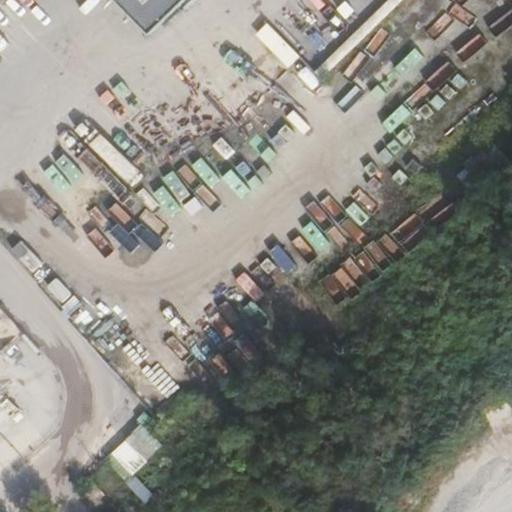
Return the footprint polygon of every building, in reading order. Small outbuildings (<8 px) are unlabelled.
[(101,0),(141,40),(181,0),(101,0)] [(185,0),(168,19),(187,37),(212,11),(200,0),(185,0)] [(511,54),(483,24),(463,43),(511,81),(511,54)] [(495,117),(511,99),(511,81),(463,43),(442,63),(495,117)] [(60,190),(80,208),(91,197),(70,179),(60,190)] [(8,321),(0,326),(0,347),(17,335),(8,321)] [(105,458),(126,480),(164,445),(142,423),(105,458)] [(467,497),(505,505),(511,469),(511,466),(475,460),(467,497)]
